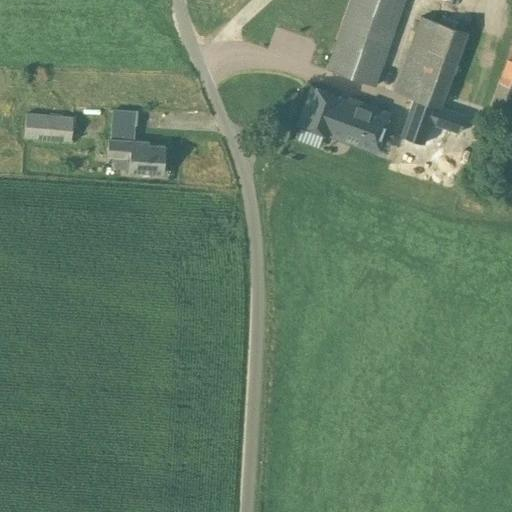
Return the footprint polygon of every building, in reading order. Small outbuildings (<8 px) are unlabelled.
[(350,0),(327,69),(376,86),(405,0),(350,0)] [(468,34),(419,17),(393,92),(413,98),(437,107),(442,108),(468,34)] [(511,61),(507,59),(489,111),(511,119),(511,117),(511,61)] [(371,109),(312,87),(299,123),(326,133),(328,133),(374,150),(392,100),(376,94),(371,109)] [(437,107),(413,98),(400,136),(424,144),(431,124),(437,107)] [(442,108),(437,107),(431,124),(458,134),(464,116),(442,108)] [(137,111),(113,111),(113,124),(136,125),(137,111)] [(73,117),(26,113),(24,137),(71,142),(73,117)] [(131,141),(108,139),(107,158),(112,158),(129,160),(131,143),(131,141)] [(165,146),(131,143),(129,160),(129,171),(129,172),(163,174),(165,146)] [(129,160),(112,158),(111,169),(129,171),(129,160)]
